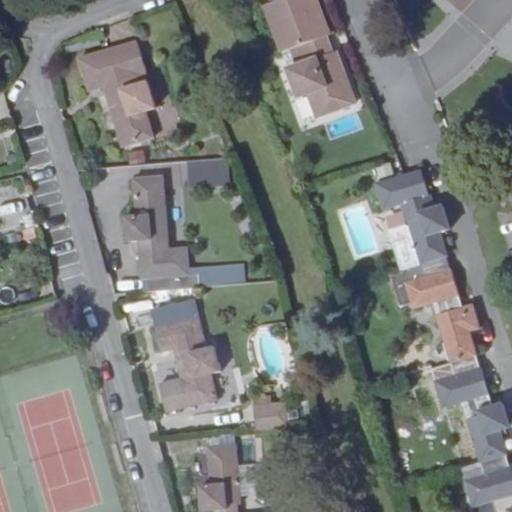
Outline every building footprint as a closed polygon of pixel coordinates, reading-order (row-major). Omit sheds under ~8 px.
[(331,46),(337,44),(321,0),(309,0),(273,14),(306,107),(318,104),(326,127),(362,113),(344,60),(338,62),(331,46)] [(155,120),(165,117),(144,49),(86,65),(96,98),(111,95),(130,155),(163,146),(155,120)] [(423,207),(435,204),(427,176),(381,188),(389,216),(408,212),(414,232),(396,238),(408,276),(394,280),(404,310),(418,308),(420,315),(442,309),(448,327),(444,328),(457,371),(439,377),(451,415),(473,409),(478,427),(475,428),(488,471),(470,477),(480,511),(499,511),(504,511),(511,511),(511,449),(509,438),(511,437),(511,418),(510,412),(490,419),(485,406),(497,402),(490,375),(487,375),(483,362),(485,362),(477,338),(487,334),(480,313),(459,319),(455,306),(467,303),(458,275),(456,275),(452,263),(454,263),(446,238),(455,235),(448,213),(427,219),(423,207)] [(168,244),(173,244),(170,183),(140,185),(142,223),(132,224),(134,250),(157,248),(158,259),(147,261),(148,288),(151,290),(151,301),(217,295),(216,282),(194,285),(193,256),(168,258),(168,244)] [(219,356),(212,358),(201,309),(160,320),(168,361),(186,357),(188,367),(182,369),(187,389),(165,395),(173,423),(194,417),(223,411),(216,383),(226,380),(219,356)] [(259,413),(261,440),(293,437),(291,412),(259,413)] [(245,511),(241,454),(214,456),(216,490),(203,490),(204,511),(245,511)]
